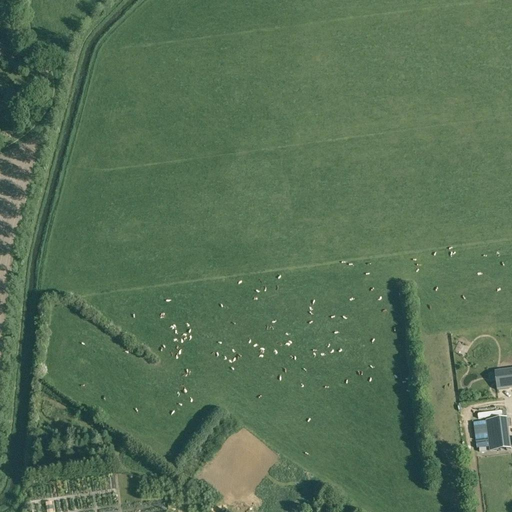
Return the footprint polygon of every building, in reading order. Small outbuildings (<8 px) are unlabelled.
[(9,50),(5,60),(13,63),(17,53),(9,50)] [(21,94),(6,89),(4,96),(18,101),(21,94)] [(511,369),(498,371),(501,389),(501,390),(511,388),(511,369)] [(453,389),(462,392),(464,386),(455,383),(453,389)] [(487,419),(490,448),(510,445),(509,439),(506,416),(487,419)] [(494,489),(511,488),(511,487),(511,480),(494,481),(494,489)]
